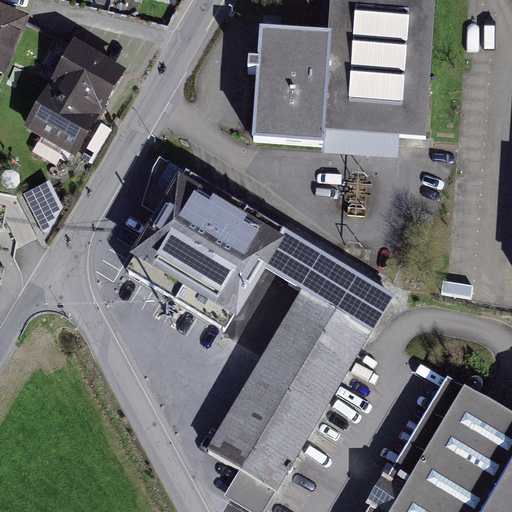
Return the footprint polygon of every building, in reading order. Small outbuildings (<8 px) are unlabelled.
[(427,147),(437,0),(325,0),(322,44),(247,39),(240,146),(316,152),(315,161),(392,167),(393,145),(427,147)] [(0,77),(22,29),(0,19),(0,77)] [(97,124),(121,84),(70,55),(47,95),(97,124)] [(74,164),(97,124),(47,95),(23,135),(74,164)] [(266,511),(390,301),(159,167),(136,206),(153,216),(118,276),(129,282),(214,331),(225,313),(249,327),(263,303),(239,288),(249,271),(293,296),(201,453),(238,475),(221,505),(233,511),(266,511)] [(32,232),(63,221),(51,186),(19,197),(32,232)] [(511,511),(511,429),(438,387),(364,511),(511,511)]
